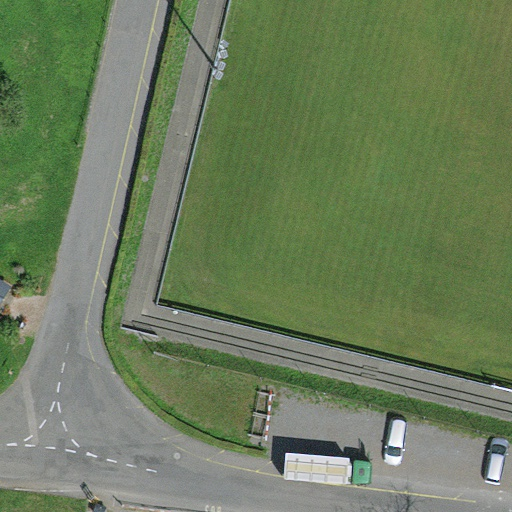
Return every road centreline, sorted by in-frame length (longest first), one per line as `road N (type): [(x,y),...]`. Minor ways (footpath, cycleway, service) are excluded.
road 1 (residential): [(55,434),(150,0)]
road 2 (residential): [(417,511),(167,470),(55,434)]
